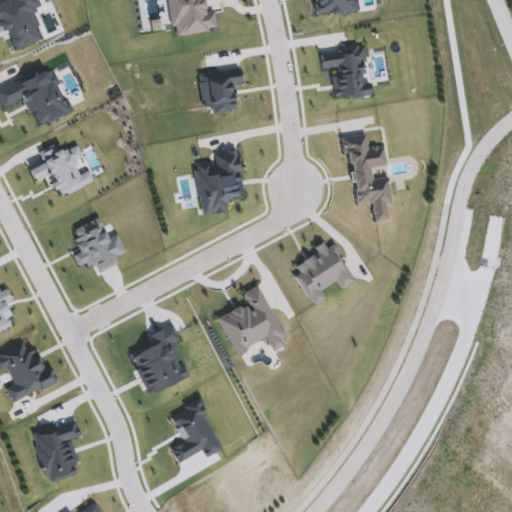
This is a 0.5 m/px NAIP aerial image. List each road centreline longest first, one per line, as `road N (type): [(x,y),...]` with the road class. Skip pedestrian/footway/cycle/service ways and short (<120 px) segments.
road 1 (residential): [(271,0),(298,186),(276,216),(70,326)]
road 2 (residential): [(511,119),(461,188),(444,295),(401,390),(343,481),(312,511)]
road 3 (residential): [(0,192),(121,417),(130,478),(147,511)]
road 4 (residential): [(444,295),(477,302),(459,360),(409,455),(366,511)]
